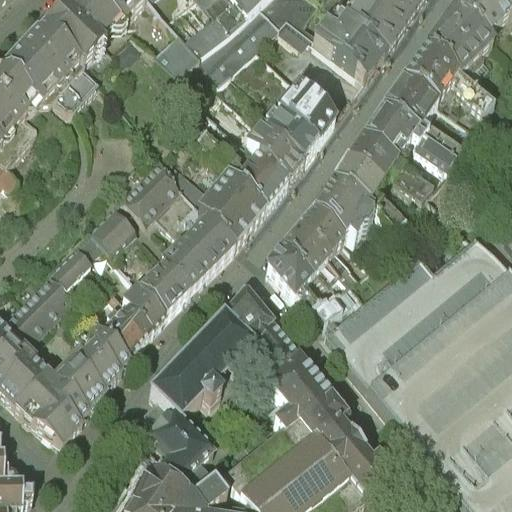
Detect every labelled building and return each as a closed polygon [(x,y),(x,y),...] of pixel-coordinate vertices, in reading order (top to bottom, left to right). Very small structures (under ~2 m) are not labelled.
[(0,0),(0,13),(16,0),(0,0)] [(135,0),(82,0),(64,20),(95,52),(114,33),(125,32),(144,13),(135,0)] [(135,0),(144,13),(158,0),(135,0)] [(178,54),(225,19),(211,0),(184,0),(179,4),(185,11),(160,30),(178,54)] [(364,9),(370,0),(292,0),(314,17),(333,31),(340,36),(351,19),(346,15),(354,4),(359,7),(360,6),(364,9)] [(425,5),(416,0),(370,0),(364,9),(360,6),(359,7),(356,13),(351,19),(340,36),(383,68),(399,44),(425,5)] [(467,0),(454,19),(485,50),(511,26),(511,5),(507,0),(467,0)] [(454,19),(423,61),(441,75),(456,90),(490,56),(485,50),(454,19)] [(64,20),(37,44),(81,81),(103,59),(95,52),(64,20)] [(250,60),(277,40),(258,22),(235,46),(250,60)] [(383,68),(340,36),(333,31),(323,44),(321,42),(311,54),(363,94),(383,68)] [(1,85),(34,116),(38,120),(48,120),(51,116),(52,115),(81,81),(37,44),(7,80),(1,85)] [(423,61),(401,92),(435,117),(448,98),(452,101),(451,104),(451,107),(482,133),(490,120),(456,90),(441,75),(423,61)] [(81,81),(52,115),(57,118),(64,125),(71,125),(81,113),(96,97),(81,81)] [(0,156),(21,131),(34,116),(1,85),(0,86),(0,156)] [(461,162),(429,138),(425,143),(420,138),(435,117),(401,92),(380,123),(421,151),(452,174),(461,162)] [(275,125),(278,128),(314,160),(332,135),(295,101),(275,125)] [(359,154),(393,178),(408,155),(413,159),(412,162),(412,164),(444,187),(452,174),(421,151),(380,123),(359,154)] [(261,138),(267,142),(275,132),(270,128),(261,138)] [(264,146),(302,177),(314,160),(278,128),(275,132),(267,142),(264,146)] [(23,158),(33,145),(33,141),(21,131),(0,156),(0,177),(4,181),(23,158)] [(254,169),(285,197),(302,177),(264,146),(259,141),(243,160),(254,169)] [(192,158),(220,184),(263,223),(285,197),(254,169),(238,187),(234,180),(237,176),(203,145),(192,158)] [(359,154),(345,175),(379,198),(387,187),(393,191),(391,193),(392,195),(418,215),(424,209),(425,210),(430,204),(393,178),(359,154)] [(170,193),(177,201),(232,261),(263,223),(220,184),(210,197),(209,198),(209,200),(213,203),(208,209),(202,204),(203,203),(166,171),(160,177),(170,193)] [(137,195),(121,212),(143,235),(152,226),(163,215),(177,201),(170,193),(160,177),(158,174),(137,195)] [(345,175),(331,195),(370,222),(375,226),(393,245),(403,235),(381,211),(379,211),(377,214),(372,210),(379,198),(345,175)] [(0,177),(0,194),(6,199),(10,194),(14,190),(4,181),(0,177)] [(331,195),(313,223),(341,254),(345,249),(352,254),(360,241),(358,240),(370,222),(331,195)] [(152,226),(177,251),(172,255),(176,259),(165,269),(160,274),(163,278),(187,305),(194,299),(223,270),(232,261),(177,201),(163,215),(152,226)] [(109,270),(135,245),(124,234),(111,220),(87,244),(89,246),(100,259),(99,259),(109,270)] [(326,274),(341,254),(313,223),(297,241),(326,274)] [(297,241),(280,260),(307,292),(326,313),(337,304),(330,295),(338,288),(326,274),(297,241)] [(100,259),(89,246),(75,261),(85,272),(99,259),(100,259)] [(511,511),(511,292),(491,270),(472,254),(429,289),(416,273),(336,339),(330,331),(341,323),(331,311),(313,326),(316,331),(322,338),(324,336),(330,343),(323,349),(387,428),(455,511),(511,511)] [(300,301),(307,292),(280,260),(272,269),(265,278),(265,280),(271,288),(305,330),(316,321),(300,301)] [(60,300),(62,302),(89,277),(85,272),(75,261),(49,286),(61,299),(60,300)] [(138,301),(164,329),(187,305),(163,278),(139,300),(138,301)] [(0,333),(0,334),(22,356),(28,350),(30,350),(62,318),(62,316),(69,310),(62,302),(60,300),(61,299),(49,286),(0,333)] [(164,329),(138,301),(139,300),(135,297),(121,312),(127,319),(128,319),(150,344),(164,329)] [(273,388),(296,369),(244,305),(242,304),(241,305),(219,330),(255,366),(262,375),(272,387),(273,388)] [(109,335),(100,343),(127,371),(128,371),(150,344),(128,319),(127,319),(117,328),(113,323),(105,330),(109,335)] [(255,366),(219,330),(157,393),(148,403),(156,412),(141,426),(156,441),(157,441),(172,427),(178,433),(200,411),(208,419),(218,408),(210,401),(218,393),(222,398),(224,396),(220,392),(227,384),(231,389),(234,386),(229,382),(238,374),(242,378),(246,373),(254,381),(262,375),(255,366)] [(0,402),(12,415),(47,382),(22,356),(0,334),(0,402)] [(53,388),(47,382),(12,415),(29,432),(29,431),(60,456),(91,416),(127,371),(100,343),(97,340),(67,369),(69,371),(53,388)] [(273,432),(281,443),(327,407),(322,400),(296,369),(273,388),(272,387),(264,394),(279,413),(267,423),(274,432),(273,432)] [(327,407),(281,443),(221,491),(237,511),(364,511),(380,499),(393,488),(376,466),(375,466),(369,471),(355,454),(340,436),(346,430),(346,429),(327,407)] [(187,489),(211,466),(178,433),(172,427),(157,441),(156,441),(142,454),(161,475),(149,486),(186,511),(190,511),(201,503),(187,489)] [(190,511),(186,511),(149,486),(131,511),(221,511),(210,497),(201,503),(190,511)] [(21,492),(3,491),(0,491),(0,511),(30,511),(31,507),(32,501),(21,492)]
